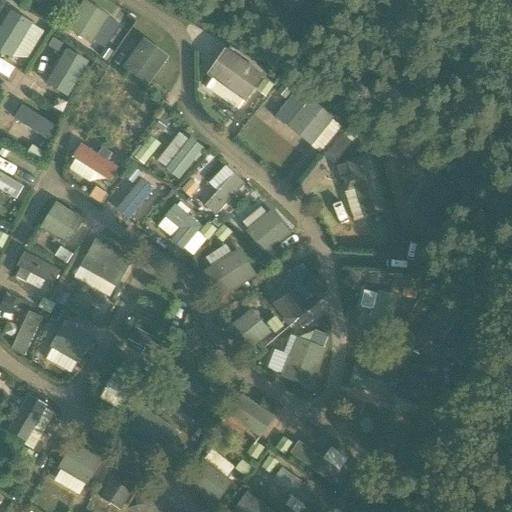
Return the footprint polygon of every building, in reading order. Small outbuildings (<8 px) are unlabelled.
[(31,0),(52,14),(61,0),(31,0)] [(109,17),(85,1),(68,27),(92,42),(109,17)] [(10,12),(0,28),(0,55),(10,62),(33,25),(10,12)] [(59,20),(58,20),(52,16),(48,22),(47,23),(54,28),(59,20)] [(64,45),(53,38),(48,47),(59,53),(64,45)] [(122,67),(147,86),(169,58),(144,38),(122,67)] [(103,49),(97,58),(106,64),(112,56),(103,49)] [(47,85),(67,97),(88,62),(68,50),(47,85)] [(209,73),(246,99),(262,76),(225,51),(209,73)] [(266,98),(274,86),(265,79),(256,91),(266,98)] [(285,100),(293,91),(286,84),(277,94),(285,100)] [(311,145),(333,118),(310,99),(287,127),(311,145)] [(16,120),(49,141),(57,127),(25,106),(16,120)] [(169,124),(161,119),(155,128),(164,133),(169,124)] [(343,136),(351,143),(360,132),(352,124),(343,136)] [(179,180),(204,149),(191,138),(166,169),(179,180)] [(74,158),(110,182),(118,168),(83,145),(74,158)] [(44,154),(32,146),(26,156),(38,164),(44,154)] [(154,154),(144,147),(142,149),(139,146),(132,155),(144,165),(154,154)] [(0,156),(5,159),(9,152),(2,148),(0,151),(0,156)] [(397,160),(393,150),(383,153),(386,163),(397,160)] [(387,211),(371,156),(348,163),(351,173),(343,176),(348,191),(356,189),(364,218),(387,211)] [(134,168),(125,178),(134,185),(142,175),(134,168)] [(0,198),(13,206),(26,184),(0,169),(0,198)] [(217,215),(246,185),(234,174),(206,204),(217,215)] [(435,230),(460,192),(438,178),(413,216),(435,230)] [(129,219),(154,189),(142,179),(117,209),(129,219)] [(192,181),(182,190),(189,198),(199,188),(192,181)] [(107,195),(95,188),(89,197),(101,205),(107,195)] [(57,203),(41,228),(68,246),(84,220),(57,203)] [(202,227),(175,204),(165,217),(180,229),(171,240),(182,250),(202,227)] [(266,254),(291,234),(273,212),(248,232),(266,254)] [(213,223),(218,228),(222,225),(216,220),(213,223)] [(199,233),(208,241),(217,231),(208,223),(199,233)] [(224,226),(215,236),(223,243),(232,234),(224,226)] [(0,232),(0,247),(3,249),(9,237),(0,232)] [(115,287),(131,258),(97,239),(81,268),(115,287)] [(73,255),(61,248),(55,257),(67,265),(73,255)] [(201,275),(216,299),(255,275),(239,251),(201,275)] [(60,271),(28,255),(21,268),(53,284),(60,271)] [(281,257),(274,267),(281,273),(289,263),(281,257)] [(306,266),(289,272),(301,302),(318,295),(306,266)] [(390,330),(400,287),(382,283),(371,325),(390,330)] [(425,299),(426,286),(414,285),(414,298),(425,299)] [(64,307),(70,297),(60,291),(54,302),(64,307)] [(365,292),(361,308),(372,311),(376,295),(365,292)] [(0,309),(10,314),(15,303),(5,298),(0,308),(0,309)] [(56,305),(43,298),(38,308),(51,315),(56,305)] [(434,358),(458,319),(437,306),(413,345),(434,358)] [(62,324),(68,313),(58,308),(52,319),(62,324)] [(253,310),(226,331),(245,354),(271,334),(253,310)] [(42,318),(29,312),(10,351),(24,357),(42,318)] [(283,329),(276,318),(267,323),(275,335),(283,329)] [(66,323),(52,349),(78,363),(92,337),(66,323)] [(171,348),(135,328),(128,339),(146,349),(141,358),(160,369),(171,348)] [(466,331),(452,352),(478,369),(492,347),(466,331)] [(189,351),(200,351),(199,335),(188,336),(188,345),(189,351)] [(282,377),(310,389),(326,351),(297,339),(282,377)] [(112,360),(122,366),(127,357),(117,352),(112,360)] [(395,374),(357,362),(349,384),(387,397),(395,374)] [(105,391),(133,407),(143,389),(115,373),(105,391)] [(188,422),(200,405),(179,391),(185,382),(171,373),(154,398),(164,405),(162,408),(173,415),(175,413),(188,422)] [(435,382),(407,373),(399,397),(428,406),(435,382)] [(47,407),(28,396),(7,432),(26,443),(47,407)] [(229,415),(262,438),(275,419),(242,396),(229,415)] [(158,432),(173,443),(180,433),(146,409),(131,430),(150,443),(158,432)] [(374,430),(368,418),(359,423),(364,435),(374,430)] [(284,437),(275,449),(285,456),(293,444),(284,437)] [(255,443),(247,454),(256,460),(264,449),(255,443)] [(340,472),(300,443),(292,454),(332,483),(340,472)] [(87,485),(101,461),(73,444),(59,468),(87,485)] [(23,448),(17,460),(28,465),(34,453),(23,448)] [(270,457),(262,468),(270,475),(279,464),(270,457)] [(233,483),(204,460),(186,482),(215,506),(233,483)] [(253,469),(242,461),(235,470),(246,478),(253,469)] [(119,511),(120,511),(140,482),(119,469),(100,499),(119,511)] [(274,480),(307,504),(314,493),(282,470),(274,480)] [(273,511),(249,494),(236,511),(273,511)]
